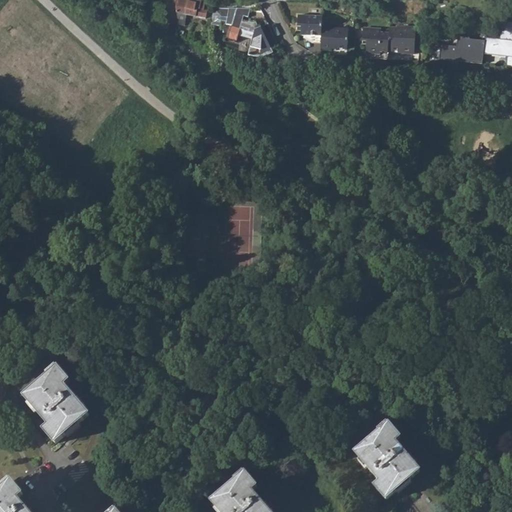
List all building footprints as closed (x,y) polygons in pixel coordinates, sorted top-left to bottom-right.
[(174,0),(176,9),(186,10),(187,0),(174,0)] [(185,17),(204,19),(205,9),(201,8),(202,3),(201,1),(197,0),(187,0),(186,10),(185,17)] [(232,24),(237,8),(210,6),(209,24),(220,25),(220,20),(225,21),(225,23),(232,24)] [(239,30),(253,34),(248,54),(255,56),(263,56),(274,52),(260,26),(258,25),(255,21),(253,23),(242,20),(243,16),(248,17),(250,8),(237,8),(232,24),(228,37),(236,39),(239,30)] [(185,25),(185,17),(186,10),(176,9),(178,24),(185,25)] [(312,40),(321,40),(322,28),(323,16),(299,14),(298,25),(302,26),(302,29),(301,34),(313,35),(312,40)] [(506,67),(511,68),(511,22),(504,21),(500,40),(487,38),(486,41),(484,55),(508,58),(506,67)] [(401,55),(414,56),(415,28),(396,27),(396,29),(390,28),(389,34),(388,53),(400,54),(401,55)] [(320,50),(332,51),(332,50),(347,51),(348,30),(322,28),(321,40),(320,50)] [(366,54),(380,55),(380,53),(388,53),(389,34),(380,34),(381,30),(363,29),(362,42),(366,43),(366,54)] [(440,60),(483,65),(484,55),(486,41),(470,40),(471,38),(459,36),(458,47),(441,45),(440,60)] [(45,429),(57,443),(91,415),(67,386),(72,382),(61,368),(26,397),(50,425),(45,429)] [(375,488),(386,501),(420,474),(396,446),(401,441),(390,427),(356,454),(381,484),(375,488)] [(273,511),(254,491),(259,487),(246,474),(214,504),(220,511),(273,511)] [(31,511),(18,497),(23,493),(12,480),(0,490),(0,511),(31,511)]
